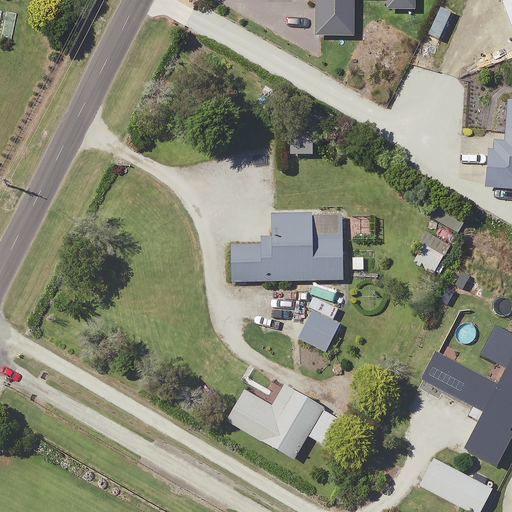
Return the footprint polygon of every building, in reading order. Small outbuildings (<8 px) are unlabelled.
[(316,0),(315,37),(351,38),(352,0),(387,0),(387,10),(412,11),(412,0),(316,0)] [(511,103),(508,103),(505,145),(490,143),(487,188),(511,190),(511,103)] [(312,135),(289,135),(289,148),(313,147),(312,135)] [(343,281),(342,216),(273,217),(273,245),(233,246),(233,283),(343,281)] [(340,326),(311,313),(299,340),(328,353),(340,326)] [(511,425),(511,337),(495,329),(481,357),(507,371),(499,388),(436,356),(422,383),(475,409),(471,418),(481,424),(467,452),(495,467),(511,435),(508,433),(511,425)] [(341,421),(285,389),(273,408),(245,392),(227,423),(294,461),(307,437),(325,448),(341,421)] [(481,511),(492,491),(433,461),(419,488),(466,511),(481,511)]
